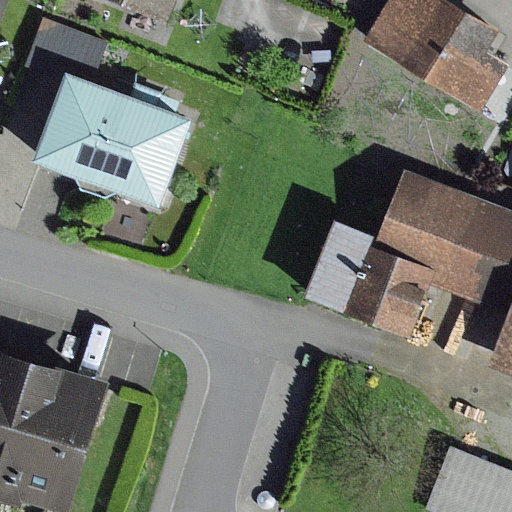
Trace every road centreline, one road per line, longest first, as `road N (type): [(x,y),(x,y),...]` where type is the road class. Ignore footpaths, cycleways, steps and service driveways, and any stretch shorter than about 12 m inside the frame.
road 1 (residential): [(0,254),(188,308),(232,339),(239,392),(209,511)]
road 2 (unknown): [(232,339),(511,417)]
